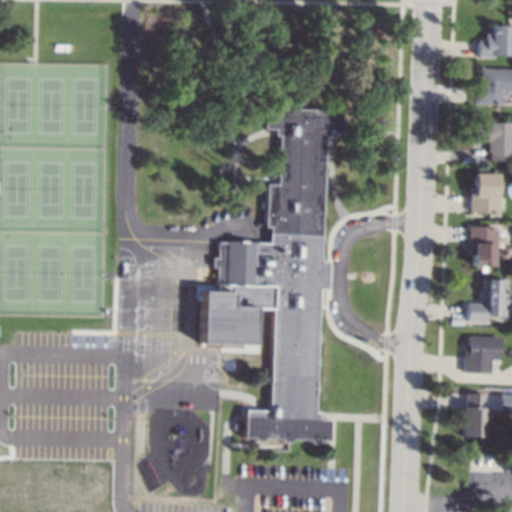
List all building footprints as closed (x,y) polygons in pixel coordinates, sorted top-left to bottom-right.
[(505,27),(508,27),(508,42),(511,42),(511,54),(490,54),(490,58),(475,58),(475,56),(476,41),(482,41),(483,40),(483,35),(489,35),(489,27),(505,27)] [(511,69),(511,91),(510,91),(498,91),(497,102),(497,104),(495,104),(471,103),(471,101),(471,88),(472,83),(477,83),(478,68),(511,69)] [(339,111),(338,132),(328,131),(327,131),(327,138),(324,137),(318,260),(327,261),(326,288),(318,288),(312,412),(317,412),(317,419),(327,419),(326,440),(317,440),(316,443),(308,443),(307,439),(289,439),(288,442),(281,442),(279,438),(261,438),(260,441),(253,441),(252,437),(241,437),(242,430),(235,430),(233,430),(234,422),(242,422),(243,412),(243,410),(259,410),(266,411),(266,408),(270,308),(271,294),(251,293),(251,286),(222,284),(223,282),(214,282),(215,267),(210,267),(210,257),(215,257),(216,242),(224,242),(225,240),(254,242),(267,243),(268,227),(263,226),(263,214),(265,184),(274,184),(277,135),(273,135),(273,129),(263,129),(262,128),(263,107),(339,111)] [(490,123),(506,123),(508,123),(508,147),(511,147),(511,162),(504,162),(504,160),(486,160),(486,152),(485,152),(485,141),(472,141),(471,141),(471,121),(490,121),(490,123)] [(494,195),(495,195),(496,213),(467,213),(467,211),(467,197),(467,187),(470,187),(470,173),(492,173),(494,173),(494,195)] [(492,252),(491,252),(490,266),(478,266),(470,266),(470,254),(466,254),(466,241),(466,227),(466,226),(477,227),(493,227),(492,252)] [(504,249),(506,252),(506,256),(504,258),(500,258),(497,255),(497,251),(500,249),(504,249)] [(506,281),(504,318),(484,317),(484,322),(464,321),(465,307),(466,302),(484,303),(486,280),(506,281)] [(498,337),(497,360),(488,360),(488,371),(488,374),(461,373),(461,356),(462,346),(466,346),(466,336),(498,337)] [(511,393),(497,394),(497,413),(511,413),(511,393)] [(482,395),(482,401),(481,437),(460,437),(460,408),(464,408),(464,394),(482,395)]
